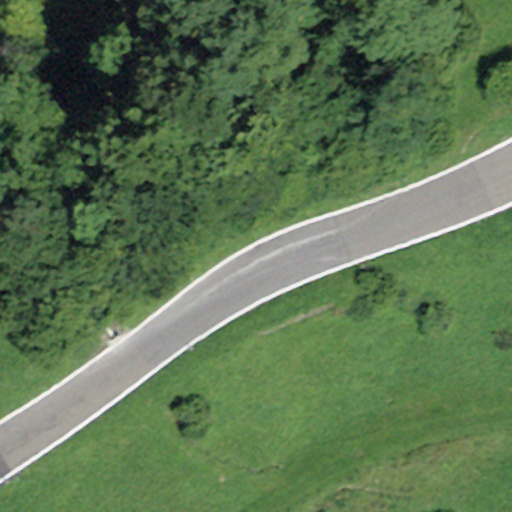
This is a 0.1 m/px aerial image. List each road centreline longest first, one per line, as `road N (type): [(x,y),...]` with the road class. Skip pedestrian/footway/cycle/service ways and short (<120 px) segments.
road 1 (tertiary): [(0,451),(252,277),(511,171)]
road 2 (track): [(511,418),(447,419),(354,449),(255,511)]
